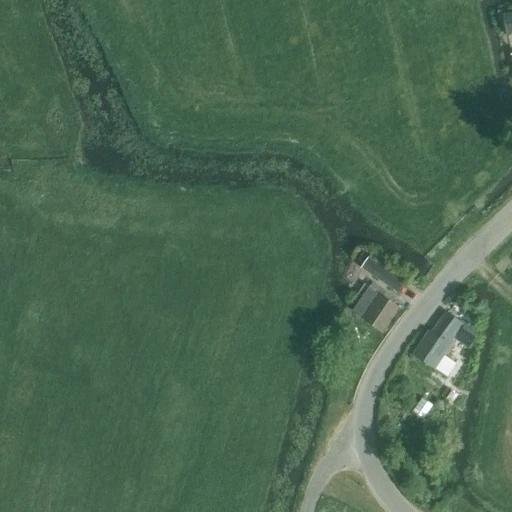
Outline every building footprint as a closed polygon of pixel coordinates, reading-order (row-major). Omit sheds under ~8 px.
[(377,281),(385,269),(368,258),(360,270),(377,281)] [(358,303),(369,288),(359,282),(349,296),(358,303)] [(358,303),(353,311),(382,332),(399,308),(393,304),(396,300),(372,283),(369,288),(358,303)] [(431,333),(429,331),(413,355),(435,370),(448,378),(456,365),(444,356),(451,346),(449,344),(453,337),(462,325),(463,323),(446,312),(431,333)] [(462,325),(453,337),(470,348),(474,333),(462,325)] [(451,392),(445,399),(452,404),(457,396),(451,392)] [(425,399),(415,413),(426,421),(436,407),(425,399)]
